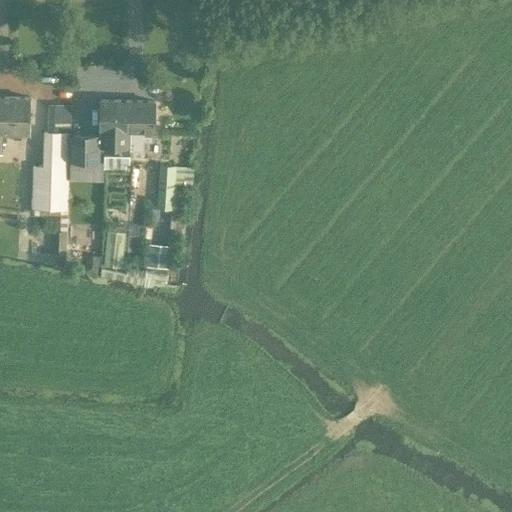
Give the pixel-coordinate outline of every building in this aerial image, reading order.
[(0,96),(0,151),(1,151),(1,141),(6,141),(6,132),(28,133),(30,97),(0,96)] [(130,130),(131,100),(100,99),(99,129),(100,129),(100,134),(70,133),(69,160),(99,161),(99,146),(129,147),(129,130),(130,130)] [(154,100),(131,100),(130,130),(129,130),(129,147),(129,150),(143,150),(143,140),(153,141),(154,100)] [(33,165),(31,207),(42,208),(66,209),(69,132),(65,132),(53,131),(44,131),(42,166),(33,165)] [(160,164),(157,199),(172,200),(173,189),(175,165),(174,165),(160,164)] [(107,230),(104,265),(120,267),(124,232),(107,230)] [(149,244),(147,265),(167,267),(169,246),(149,244)] [(84,274),(97,277),(99,264),(97,257),(92,256),(87,262),(84,274)] [(145,279),(147,272),(128,268),(127,275),(145,279)]
